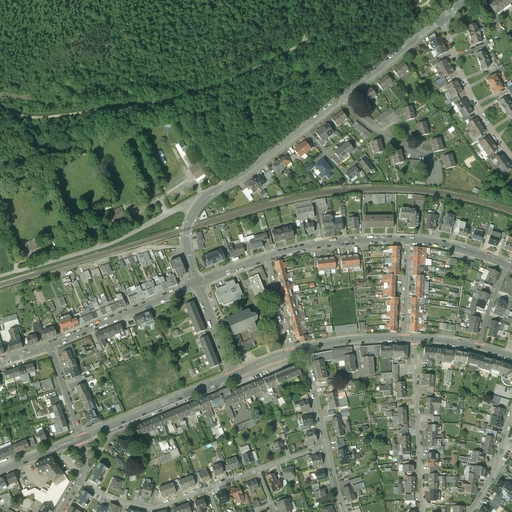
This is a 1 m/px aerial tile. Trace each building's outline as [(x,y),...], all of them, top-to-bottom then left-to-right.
[(507,0),(499,0),(498,1),(503,9),(510,4),(507,0)] [(498,1),(491,6),(498,16),(505,11),(503,9),(498,1)] [(497,18),(492,22),(495,27),(498,25),(501,23),(497,18)] [(475,24),(466,27),(468,34),(467,34),(468,36),(478,33),(475,24)] [(432,33),(427,37),(429,42),(435,39),(434,38),(435,38),(432,33)] [(478,33),(468,36),(469,38),(470,38),(472,45),(482,42),(478,33)] [(434,38),(435,39),(429,42),(430,44),(429,45),(431,49),(432,48),(433,50),(443,45),(441,41),(443,41),(440,35),(435,38),(434,38)] [(443,45),(433,50),(437,57),(446,52),(443,45)] [(482,52),(475,54),(478,63),(488,59),(485,52),(483,53),(482,52)] [(488,59),(478,63),(482,71),(488,68),(488,67),(490,66),(488,59)] [(440,62),(436,64),(436,65),(437,67),(435,68),(437,73),(450,66),(448,62),(446,63),(445,60),(440,62)] [(403,63),(393,71),(398,78),(408,70),(403,63)] [(450,66),(437,73),(441,79),(444,78),(452,73),(453,72),(450,66)] [(492,77),(491,75),(488,76),(489,78),(486,80),(488,84),(490,87),(499,82),(496,78),(499,76),(498,74),(492,77)] [(387,76),(377,84),(382,90),(392,83),(387,76)] [(456,81),(446,86),(448,92),(459,86),(456,81)] [(499,82),(490,87),(491,90),(493,94),(496,92),(497,93),(500,92),(499,90),(505,87),(504,85),(501,86),(499,82)] [(459,86),(448,92),(451,97),(462,92),(459,86)] [(376,95),(371,89),(361,97),(366,103),(376,95)] [(505,100),(504,98),(498,102),(500,106),(502,110),(511,104),(507,98),(505,100)] [(461,102),(456,104),(460,111),(469,106),(465,99),(461,102)] [(511,106),(511,104),(502,110),(504,114),(505,113),(507,117),(511,114),(511,106)] [(469,106),(460,111),(463,118),(468,115),(469,114),(472,112),(469,106)] [(411,107),(403,109),(406,121),(414,119),(411,107)] [(390,108),(375,119),(379,124),(394,112),(390,108)] [(341,112),(331,120),(337,126),(346,118),(341,112)] [(475,119),(469,123),(470,124),(467,126),(471,131),(480,125),(476,118),(475,119)] [(371,134),(356,122),(352,127),(367,138),(371,134)] [(425,122),(417,124),(420,137),(428,134),(425,122)] [(330,130),(326,124),(320,128),(328,138),(333,133),(330,130)] [(480,125),(471,131),(474,136),(475,137),(480,134),(485,132),(480,125)] [(328,138),(320,128),(315,133),(320,138),(322,142),(323,142),(328,138)] [(482,137),(477,140),(479,143),(486,138),(484,135),(482,137)] [(486,138),(479,143),(484,150),(493,143),(488,137),(486,138)] [(439,139),(431,141),(434,153),(443,150),(442,146),(441,146),(439,139)] [(379,140),(372,142),(375,154),(383,152),(379,140)] [(307,145),(305,142),(300,145),(299,145),(305,153),(310,149),(307,145)] [(348,143),(347,142),(342,146),(348,153),(349,154),(354,150),(353,149),(348,143)] [(484,150),(488,155),(488,156),(491,153),(497,149),(493,143),(484,150)] [(305,153),(299,145),(298,146),(298,147),(294,150),(296,154),(300,158),(305,153)] [(342,146),(336,152),(337,153),(335,155),(336,156),(339,160),(348,153),(342,146)] [(400,151),(391,153),(392,157),(393,157),(395,165),(403,163),(400,151)] [(197,164),(191,153),(186,156),(193,166),(197,164)] [(451,155),(443,157),(446,169),(455,167),(454,162),(453,162),(451,155)] [(339,160),(336,156),(331,159),(338,165),(341,162),(339,160)] [(498,156),(492,161),(494,164),(497,165),(498,167),(505,161),(502,156),(500,157),(498,156)] [(284,158),(283,157),(281,158),(277,161),(283,168),(289,164),(289,163),(290,162),(286,157),(284,158)] [(362,161),(359,163),(367,173),(373,169),(366,161),(365,159),(362,161)] [(326,164),(322,160),(315,166),(318,170),(315,172),(317,176),(321,173),(323,176),(325,175),(326,176),(330,173),(329,172),(331,170),(327,166),(328,166),(326,164)] [(277,161),(274,163),(272,165),(273,167),(271,168),(276,174),(277,173),(283,168),(277,161)] [(505,161),(498,167),(503,173),(506,171),(510,168),(510,167),(505,161)] [(310,162),(304,168),(308,172),(314,167),(310,162)] [(193,166),(189,169),(196,180),(204,174),(197,164),(193,166)] [(354,167),(345,174),(350,180),(359,173),(358,171),(354,167)] [(259,178),(258,177),(256,178),(253,181),(259,188),(264,183),(266,182),(261,177),(259,178)] [(180,190),(183,196),(195,190),(193,186),(196,185),(193,180),(189,181),(191,184),(180,190)] [(253,181),(249,183),(247,185),(249,186),(247,188),(251,193),(253,192),(259,188),(253,181)] [(251,196),(245,189),(242,192),(248,199),(251,196)] [(412,200),(408,199),(407,207),(413,207),(414,201),(424,201),(424,196),(412,195),(412,200)] [(312,206),(295,210),(297,221),(314,217),(312,206)] [(409,208),(401,208),(400,214),(399,214),(399,219),(409,219),(409,228),(413,228),(413,226),(417,227),(418,215),(415,215),(415,213),(414,213),(414,210),(409,210),(409,208)] [(202,216),(199,217),(201,221),(208,218),(206,211),(201,213),(202,216)] [(437,216),(426,214),(426,219),(427,219),(426,225),(425,225),(425,229),(435,230),(436,220),(437,220),(437,216)] [(454,216),(446,214),(444,226),(443,225),(441,231),(450,233),(449,233),(450,233),(452,225),(453,224),(453,223),(452,222),(454,216)] [(393,227),(393,216),(378,217),(379,228),(393,227)] [(332,217),(322,218),(324,232),(333,231),(332,220),(332,217)] [(378,217),(364,217),(364,228),(379,228),(378,217)] [(338,220),(336,221),(336,220),(332,220),(333,231),(338,230),(338,228),(342,228),(341,219),(338,220)] [(357,219),(349,219),(349,230),(352,230),(352,229),(354,228),(354,230),(358,229),(358,223),(357,219)] [(465,224),(459,222),(458,228),(459,228),(457,235),(466,238),(468,230),(464,229),(465,224)] [(312,223),(300,226),(302,236),(307,235),(307,233),(314,232),(312,223)] [(291,227),(272,232),(274,243),(293,238),(291,227)] [(202,231),(196,233),(200,249),(206,248),(202,231)] [(491,232),(490,237),(487,244),(496,247),(500,233),(496,231),(495,233),(491,232)] [(482,235),(474,232),(471,239),(480,242),(482,235)] [(266,234),(254,238),(254,235),(246,237),(248,242),(249,242),(252,249),(262,246),(261,241),(267,239),(267,240),(268,240),(266,234),(265,234),(266,234)] [(30,255),(41,251),(36,238),(25,243),(30,255)] [(511,250),(511,244),(506,242),(503,249),(511,253),(511,250)] [(242,245),(236,247),(235,244),(231,246),(235,256),(245,253),(242,245)] [(215,251),(206,255),(206,256),(201,258),(205,268),(209,266),(221,261),(225,260),(221,250),(215,252),(215,251)] [(153,264),(149,251),(139,254),(143,267),(153,264)] [(179,258),(169,263),(172,271),(174,270),(183,266),(179,258)] [(464,261),(451,258),(449,265),(463,268),(464,261)] [(108,264),(103,266),(106,273),(111,271),(108,264)] [(287,265),(276,268),(276,271),(277,271),(278,274),(285,272),(284,269),(287,268),(287,265)] [(183,266),(174,270),(177,278),(183,276),(182,274),(185,273),(183,266)] [(484,269),(478,266),(476,271),(482,274),(484,269)] [(261,267),(255,269),(255,270),(248,273),(250,278),(248,279),(243,281),(246,287),(251,285),(255,296),(264,292),(260,282),(266,279),(261,267)] [(499,273),(490,269),(489,272),(487,277),(495,280),(499,273)] [(177,285),(172,273),(170,274),(171,276),(168,277),(172,287),(177,285)] [(290,276),(279,279),(279,281),(280,281),(281,284),(288,282),(291,281),(292,281),(291,278),(290,278),(290,276)] [(495,280),(487,277),(485,281),(483,284),(484,284),(492,288),(495,280)] [(232,280),(225,283),(225,284),(226,286),(216,290),(217,292),(215,293),(219,304),(222,303),(223,306),(241,299),(240,296),(242,295),(238,284),(235,285),(233,279),(232,279),(232,280)] [(291,281),(288,282),(281,284),(282,287),(281,287),(282,290),(293,287),(292,284),(291,281)] [(148,282),(144,284),(149,297),(154,295),(151,289),(148,282)] [(149,297),(144,284),(144,286),(140,287),(140,286),(139,286),(145,299),(149,297)] [(511,291),(511,287),(505,285),(502,292),(509,296),(511,296),(511,293),(511,291)] [(139,286),(135,288),(135,290),(140,301),(145,299),(139,286)] [(293,287),(282,290),(282,292),(283,292),(284,295),(291,293),(290,290),(293,289),(293,287)] [(135,290),(131,292),(133,296),(135,303),(140,301),(135,290)] [(489,295),(480,291),(479,294),(477,299),(486,302),(489,295)] [(126,307),(120,294),(116,296),(118,302),(121,309),(126,307)] [(63,297),(58,299),(61,307),(66,305),(63,297)] [(477,299),(472,297),(470,305),(483,310),(486,302),(477,299)] [(296,298),(285,301),(285,303),(286,303),(287,306),(297,303),(296,300),(296,298)] [(506,302),(499,299),(496,306),(509,311),(511,304),(506,302)] [(112,300),(107,302),(109,306),(112,313),(116,311),(114,304),(112,300)] [(52,302),(47,304),(50,312),(55,309),(52,302)] [(204,331),(193,302),(185,305),(196,334),(204,331)] [(297,303),(287,306),(288,309),(287,309),(288,312),(299,308),(297,303)] [(105,308),(103,304),(98,306),(103,316),(107,314),(105,308)] [(98,306),(94,308),(95,312),(98,318),(103,316),(98,306)] [(509,311),(496,306),(493,314),(502,318),(502,317),(503,317),(507,319),(507,318),(509,312),(509,311)] [(299,308),(288,312),(288,314),(289,314),(290,317),(297,315),(300,314),(299,308)] [(255,314),(254,314),(252,314),(251,314),(249,310),(242,312),(241,313),(234,316),(234,315),(233,316),(226,319),(239,351),(238,351),(239,353),(262,343),(254,322),(255,321),(256,320),(257,319),(257,317),(256,316),(255,314)] [(84,312),(80,314),(84,324),(89,322),(86,316),(84,312)] [(149,312),(141,315),(144,323),(153,319),(149,312)] [(68,315),(60,318),(61,319),(57,320),(63,333),(68,331),(68,330),(70,329),(71,330),(79,326),(75,315),(72,316),(70,313),(68,314),(68,315)] [(80,313),(75,315),(79,326),(84,324),(80,314),(80,313)] [(297,315),(290,317),(291,320),(290,320),(291,322),(302,319),(300,314),(297,315)] [(141,315),(133,319),(136,326),(144,323),(141,315)] [(474,317),(468,316),(467,319),(470,319),(469,324),(478,326),(479,318),(474,317)] [(302,319),(291,322),(292,325),(293,328),(300,326),(303,325),(305,324),(305,321),(302,322),(302,320),(302,319)] [(498,322),(490,321),(489,328),(497,330),(502,331),(504,325),(504,323),(498,322)] [(120,324),(112,327),(115,335),(119,333),(121,338),(125,336),(120,324)] [(478,326),(469,324),(468,329),(467,333),(476,334),(478,326)] [(300,326),(293,328),(294,331),(293,331),(294,333),(305,330),(304,328),(303,325),(300,326)] [(53,327),(42,332),(45,340),(56,336),(53,327)] [(112,327),(103,331),(106,338),(115,335),(112,327)] [(17,328),(8,331),(12,342),(7,343),(9,351),(22,347),(18,333),(17,328)] [(497,330),(489,328),(487,337),(496,339),(496,336),(497,330)] [(305,330),(294,333),(295,336),(296,339),(299,338),(306,336),(306,335),(305,330)] [(103,331),(95,335),(98,342),(106,338),(103,331)] [(33,334),(28,335),(29,337),(26,337),(29,345),(38,343),(35,335),(33,335),(33,334)] [(218,365),(207,336),(199,340),(210,368),(218,365)] [(71,344),(63,347),(65,352),(69,350),(73,349),(71,344)] [(380,346),(360,348),(360,358),(363,358),(364,375),(374,374),(373,357),(380,356),(380,346)] [(393,346),(380,346),(380,356),(380,358),(393,357),(393,346)] [(407,346),(393,346),(393,357),(401,358),(401,361),(407,361),(407,346)] [(436,349),(424,348),(423,361),(429,361),(430,359),(435,359),(436,349)] [(351,349),(332,351),(333,360),(341,359),(341,357),(344,356),(346,373),(355,372),(353,355),(352,355),(351,349)] [(443,350),(436,349),(435,359),(435,361),(442,362),(443,350)] [(69,350),(65,352),(62,353),(65,362),(66,362),(73,359),(69,350)] [(452,350),(443,350),(442,362),(442,363),(450,364),(451,361),(454,361),(455,351),(452,350)] [(332,351),(314,354),(313,354),(314,362),(323,360),(324,362),(330,360),(331,363),(334,363),(333,360),(332,351)] [(468,353),(455,351),(454,361),(453,366),(459,367),(459,363),(466,364),(466,363),(468,353)] [(483,357),(468,353),(466,363),(477,366),(478,364),(480,365),(483,357)] [(492,360),(483,357),(480,365),(479,370),(489,373),(490,369),(492,360)] [(73,359),(66,362),(70,370),(76,367),(76,368),(77,367),(74,359),(73,359)] [(323,360),(314,362),(317,376),(318,380),(326,378),(325,375),(326,374),(324,366),(323,362),(324,362),(323,360)] [(502,362),(492,360),(490,369),(499,372),(502,362)] [(511,367),(506,365),(506,364),(502,362),(499,372),(498,375),(502,377),(501,380),(502,383),(505,385),(508,386),(511,386),(511,385),(511,367)] [(32,364),(25,366),(27,374),(35,371),(32,364)] [(297,365),(284,371),(288,381),(301,376),(297,365)] [(25,366),(18,368),(20,376),(22,382),(29,379),(27,374),(25,366)] [(76,367),(70,370),(69,370),(72,379),(80,376),(76,368),(76,367)] [(198,367),(188,370),(189,373),(192,372),(193,375),(200,373),(198,367)] [(18,368),(11,370),(13,378),(20,376),(18,368)] [(11,370),(4,373),(6,380),(13,378),(11,370)] [(278,385),(288,381),(284,371),(274,375),(278,385)] [(274,375),(263,379),(267,389),(267,390),(271,388),(278,385),(274,375)] [(433,375),(425,375),(424,386),(428,386),(433,387),(433,383),(432,383),(433,375)] [(50,379),(43,381),(46,391),(54,389),(50,379)] [(263,379),(251,384),(255,393),(262,391),(267,389),(263,379)] [(404,382),(396,383),(397,390),(395,390),(395,391),(405,390),(404,382)] [(83,384),(76,387),(79,396),(80,395),(87,393),(87,392),(83,384)] [(251,384),(241,388),(245,399),(248,405),(252,403),(249,397),(255,394),(255,393),(251,384)] [(309,394),(306,387),(300,389),(303,396),(309,394)] [(241,388),(230,393),(228,388),(219,392),(224,405),(230,420),(234,418),(229,406),(245,399),(241,388)] [(277,400),(275,393),(273,394),(271,388),(267,390),(272,401),(275,408),(276,407),(279,406),(277,400)] [(267,390),(267,389),(262,391),(262,392),(261,392),(265,401),(266,401),(267,403),(272,401),(267,390)] [(405,390),(395,391),(395,392),(397,391),(397,398),(406,397),(405,390)] [(87,393),(80,395),(84,404),(91,401),(88,392),(87,392),(87,393)] [(219,392),(209,396),(213,407),(214,409),(224,405),(219,392)] [(336,392),(328,394),(330,401),(338,400),(339,399),(339,398),(337,399),(336,392)] [(209,396),(198,401),(202,411),(201,411),(209,429),(216,426),(214,423),(211,425),(208,418),(213,416),(210,408),(213,407),(209,396)] [(501,398),(492,396),(490,401),(499,404),(501,398)] [(56,397),(49,399),(52,407),(59,405),(56,397)] [(283,397),(279,399),(277,400),(279,406),(286,403),(283,397)] [(338,400),(330,401),(332,409),(339,407),(344,405),(344,406),(348,406),(346,398),(338,400)] [(434,399),(426,399),(426,406),(436,407),(438,407),(442,408),(443,401),(434,400),(434,399)] [(91,401),(84,404),(87,412),(94,409),(94,410),(95,409),(91,401)] [(198,401),(191,404),(195,413),(196,416),(201,415),(199,411),(201,411),(202,411),(198,401)] [(307,401),(294,404),(295,408),(300,407),(301,412),(309,410),(307,401)] [(191,404),(185,406),(189,416),(195,413),(191,404)] [(94,409),(87,412),(86,412),(90,421),(97,418),(95,412),(98,410),(98,412),(103,410),(101,406),(95,409),(94,410),(94,409)] [(185,406),(174,410),(178,420),(189,416),(185,406)] [(436,407),(426,406),(425,414),(433,415),(434,411),(438,411),(438,413),(441,413),(442,408),(438,407),(436,407)] [(406,408),(398,409),(398,414),(397,414),(397,417),(406,416),(406,408)] [(504,410),(495,408),(493,416),(501,418),(502,414),(503,415),(504,410)] [(174,410),(163,415),(167,424),(167,425),(170,423),(173,422),(178,420),(174,410)] [(163,415),(149,421),(153,430),(155,435),(162,432),(163,434),(163,435),(166,433),(167,433),(164,426),(167,424),(163,415)] [(311,415),(301,418),(303,426),(308,425),(309,426),(313,425),(311,415)] [(56,418),(53,419),(55,424),(58,423),(65,421),(63,416),(56,418)] [(393,417),(393,427),(399,427),(399,424),(407,424),(406,416),(397,417),(393,417)] [(501,418),(493,416),(491,425),(500,427),(501,423),(500,422),(501,418)] [(253,419),(233,427),(236,433),(256,425),(253,419)] [(173,422),(178,435),(183,432),(178,420),(173,422)] [(341,420),(333,422),(334,430),(344,428),(344,427),(342,427),(341,420)] [(65,421),(58,423),(58,426),(57,426),(58,430),(60,429),(67,427),(65,421)] [(149,421),(142,424),(145,433),(153,430),(149,421)] [(138,436),(145,433),(142,424),(134,427),(138,436)] [(432,426),(428,426),(428,431),(425,431),(425,436),(428,436),(427,439),(437,439),(437,438),(436,438),(436,431),(439,432),(439,426),(432,426)] [(344,428),(334,430),(336,437),(344,435),(342,429),(344,429),(344,428)] [(43,431),(37,434),(41,443),(47,440),(43,431)] [(314,431),(305,434),(306,438),(307,437),(308,442),(313,441),(317,441),(314,431)] [(409,436),(401,437),(401,443),(399,444),(399,445),(409,444),(409,436)] [(495,438),(486,436),(485,445),(492,446),(493,443),(494,443),(495,438)] [(32,438),(19,443),(22,451),(35,445),(32,438)] [(122,441),(118,438),(110,450),(119,455),(122,450),(124,451),(126,446),(125,445),(126,443),(122,441)] [(160,442),(163,450),(171,448),(168,439),(160,442)] [(437,439),(427,439),(427,447),(437,447),(441,447),(441,442),(441,439),(437,439)] [(281,441),(273,444),(276,453),(284,450),(281,441)] [(19,443),(12,446),(15,454),(22,451),(19,443)] [(409,444),(399,445),(399,446),(401,446),(402,452),(410,452),(409,444)] [(481,453),(473,451),(471,459),(477,460),(482,462),(484,454),(491,455),(492,451),(491,451),(492,446),(485,445),(483,451),(482,450),(481,453)] [(12,446),(5,449),(8,456),(15,454),(12,446)] [(250,453),(249,448),(240,451),(245,465),(254,462),(250,453)] [(346,449),(338,450),(339,458),(349,456),(349,455),(347,455),(346,449)] [(320,455),(311,457),(309,458),(310,462),(312,461),(313,466),(322,464),(320,455)] [(349,456),(339,458),(340,461),(341,465),(349,463),(348,458),(349,458),(350,459),(353,459),(352,455),(349,456)] [(236,457),(227,461),(228,465),(230,470),(240,467),(236,457)] [(58,467),(51,458),(34,465),(38,475),(45,472),(47,475),(58,467)] [(99,463),(89,480),(97,484),(107,467),(99,463)] [(220,464),(212,467),(215,476),(223,473),(220,464)] [(485,468),(469,466),(468,474),(469,474),(478,475),(478,476),(484,477),(485,468)] [(58,467),(47,475),(53,483),(63,475),(64,475),(58,467)] [(291,467),(282,470),(285,480),(289,478),(289,477),(294,475),(291,467)] [(323,470),(315,472),(317,480),(325,478),(323,470)] [(203,475),(202,472),(198,473),(201,482),(202,483),(210,480),(208,473),(203,475)] [(14,473),(6,476),(9,485),(18,482),(14,473)] [(274,473),(267,476),(270,484),(277,482),(277,480),(274,473)] [(478,475),(469,474),(468,483),(476,484),(476,480),(478,480),(478,476),(478,475)] [(63,475),(53,483),(47,492),(42,489),(40,492),(35,489),(22,494),(24,497),(29,495),(43,504),(53,510),(69,482),(63,475)] [(178,481),(179,485),(181,490),(195,485),(193,480),(192,476),(178,481)] [(122,481),(114,478),(110,487),(119,491),(120,488),(119,488),(122,481)] [(255,480),(246,483),(249,492),(258,488),(255,480)] [(277,482),(270,484),(273,493),(282,489),(281,488),(279,481),(278,480),(277,480),(277,482)] [(503,483),(499,480),(495,486),(503,491),(505,488),(506,489),(509,484),(504,481),(503,483)] [(468,483),(463,482),(462,487),(466,487),(465,491),(466,491),(466,492),(476,493),(476,488),(475,488),(476,484),(468,483)] [(153,485),(144,483),(142,490),(141,496),(141,497),(150,499),(153,485)] [(172,483),(158,488),(161,497),(176,492),(174,487),(172,483)] [(361,483),(351,487),(351,486),(343,489),(345,495),(355,493),(354,492),(358,491),(361,490),(363,490),(362,488),(361,483)] [(289,492),(287,486),(284,487),(288,496),(294,494),(292,491),(289,492)] [(503,491),(495,486),(491,491),(496,494),(495,496),(499,499),(500,499),(502,495),(501,494),(503,491)] [(239,488),(234,490),(233,488),(231,489),(231,491),(234,500),(236,501),(239,500),(240,503),(245,501),(243,495),(243,494),(242,495),(242,494),(242,493),(242,492),(241,492),(240,492),(239,488)] [(319,490),(319,491),(315,492),(316,497),(317,497),(318,502),(327,500),(326,496),(327,496),(325,489),(319,490)] [(83,491),(76,503),(83,507),(91,495),(83,491)] [(9,492),(2,495),(8,507),(15,504),(9,492)] [(225,492),(216,495),(220,505),(219,503),(228,500),(225,492)] [(355,493),(345,495),(348,503),(355,501),(354,495),(355,495),(355,493)] [(495,496),(491,501),(499,506),(502,501),(500,499),(499,499),(495,496)] [(28,498),(22,501),(19,506),(28,511),(34,502),(28,498)] [(289,498),(276,502),(279,511),(285,511),(293,510),(289,498)] [(203,499),(194,503),(197,511),(203,511),(202,509),(206,508),(203,499)] [(499,506),(491,501),(488,506),(493,510),(496,511),(499,506)]
